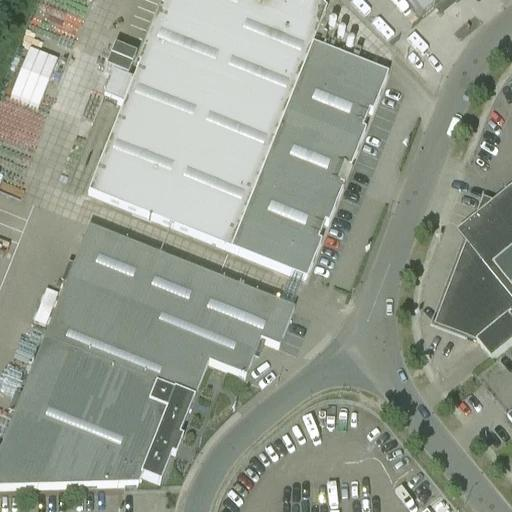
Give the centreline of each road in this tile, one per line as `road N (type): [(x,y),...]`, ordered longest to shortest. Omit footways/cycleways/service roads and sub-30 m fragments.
road 1 (unclassified): [(358,346),(475,64),(511,26)]
road 2 (unclassified): [(197,511),(209,475),(241,435),(358,346)]
road 3 (unclassified): [(490,511),(358,346)]
